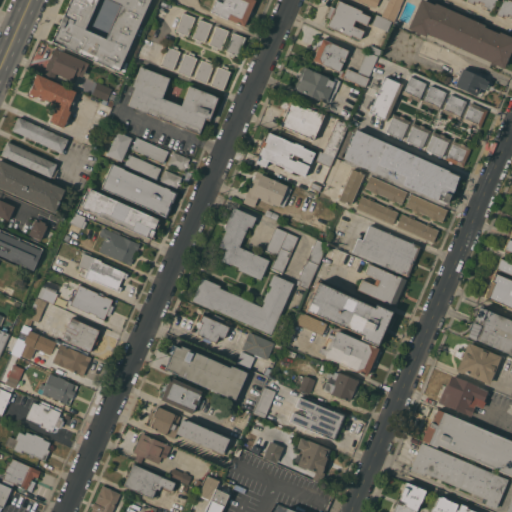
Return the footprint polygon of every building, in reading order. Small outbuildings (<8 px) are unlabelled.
[(52,41),(70,0),(149,0),(118,71),(52,41)] [(255,0),(244,26),(211,11),(216,0),(222,2),(223,0),(255,0)] [(339,0),(362,10),(361,12),(370,16),(367,24),(355,19),(352,25),(364,30),(360,38),(351,34),(350,36),(327,26),(331,18),(326,16),(331,6),(335,8),(339,0)] [(402,0),(400,6),(394,21),(381,15),(388,1),(389,1),(389,0),(402,0)] [(420,0),(425,0),(434,4),(435,2),(485,25),(484,26),(499,33),(499,31),(511,37),(511,48),(503,68),(490,62),(490,61),(427,33),(426,36),(408,28),(420,0)] [(496,0),(492,12),(485,9),(486,7),(482,5),(483,3),(478,1),(477,3),(473,1),(472,3),(466,1),(466,0),(496,0)] [(501,0),(511,0),(511,15),(508,14),(507,16),(503,14),(502,16),(496,14),(501,0)] [(195,17),(188,36),(184,34),(183,37),(178,35),(179,32),(175,31),(183,12),(195,17)] [(387,31),(372,24),(376,14),(392,21),(387,31)] [(212,23),(205,42),(201,41),(200,44),(194,42),(195,39),(192,38),(200,19),(212,23)] [(229,30),(221,49),(218,48),(217,50),(211,48),(212,46),(209,44),(216,25),(229,30)] [(245,37),(238,56),(234,54),(233,57),(228,55),(229,52),(225,51),(233,32),(245,37)] [(316,52),(314,50),(316,45),(319,46),(323,38),(348,50),(339,71),(313,60),(316,52)] [(173,70),(160,65),(168,46),(171,47),(172,44),(178,47),(177,49),(180,51),(173,70)] [(382,49),(379,55),(369,51),(371,45),(382,49)] [(88,62),(82,76),(78,75),(76,81),(57,72),(55,76),(49,75),(44,71),(54,48),(88,62)] [(189,77),(177,72),(185,53),(188,54),(189,51),(195,53),(194,56),(197,58),(189,77)] [(367,51),(378,56),(369,76),(358,71),(367,51)] [(206,83),(194,78),(201,59),(205,61),(206,58),(211,60),(210,63),(214,64),(206,83)] [(227,69),(230,71),(223,90),(210,85),(218,66),(221,67),(222,64),(228,67),(227,69)] [(162,97),(181,105),(189,85),(215,96),(215,95),(219,96),(209,120),(205,119),(199,135),(146,114),(146,112),(127,105),(135,87),(132,86),(140,66),(169,78),(162,97)] [(303,66),(329,77),(328,79),(333,81),(335,78),(340,80),(336,90),(335,90),(335,91),(334,90),(333,91),(334,92),(331,101),(327,99),(326,102),(304,92),(301,98),(291,94),(303,66)] [(369,77),(365,86),(357,83),(356,85),(354,84),(355,82),(340,76),(342,72),(344,73),(347,67),(369,77)] [(480,87),(476,96),(454,86),(462,68),(463,68),(464,67),(481,74),(480,76),(484,78),(483,79),(488,81),(484,89),(480,87)] [(56,106),(49,102),(49,101),(45,99),(44,100),(41,99),(41,98),(37,96),(37,97),(32,96),(32,98),(28,96),(29,94),(28,93),(33,82),(37,73),(76,91),(72,101),(75,102),(74,104),(71,103),(69,107),(69,108),(68,110),(71,111),(66,121),(67,121),(66,124),(65,123),(63,127),(49,121),(56,106)] [(400,90),(401,90),(399,94),(398,94),(396,98),(397,98),(394,106),(392,106),(391,110),(390,114),(389,114),(386,120),(383,119),(384,118),(369,112),(371,108),(369,108),(370,103),(372,104),(381,83),(380,82),(382,78),(383,79),(385,76),(399,83),(400,82),(403,83),(400,90)] [(426,83),(419,97),(421,98),(419,101),(413,98),(413,99),(408,97),(408,96),(402,93),(403,90),(404,90),(410,76),(426,83)] [(446,92),(440,106),(441,107),(439,110),(433,107),(433,108),(428,106),(428,105),(422,102),(423,99),(424,99),(431,85),(446,92)] [(466,101),(460,115),(461,116),(459,119),(453,116),(452,117),(448,115),(448,114),(442,111),(443,108),(444,109),(451,94),(466,101)] [(313,140),(280,125),(281,123),(280,122),(283,116),(284,117),(285,116),(282,115),(285,108),(280,106),(284,97),(324,115),(313,140)] [(488,110),(479,128),(473,125),(472,126),(468,124),(468,123),(462,120),(463,117),(464,117),(470,105),(469,105),(470,102),(488,110)] [(392,134),(391,136),(388,135),(389,132),(386,131),(393,116),(392,116),(393,113),(400,116),(400,115),(405,117),(404,118),(411,121),(409,124),(408,124),(401,138),(392,134)] [(68,139),(62,152),(12,129),(18,116),(68,139)] [(337,119),(342,122),(343,121),(349,123),(334,157),(322,152),(337,119)] [(413,126),(412,125),(413,122),(419,125),(420,124),(425,126),(424,127),(430,130),(429,133),(428,133),(421,147),(406,140),(413,126)] [(343,158),(345,152),(344,151),(347,145),(348,146),(351,141),(349,140),(352,134),(353,135),(356,129),(448,170),(448,171),(458,176),(455,186),(456,187),(453,196),(450,195),(446,203),(437,199),(436,200),(343,158)] [(117,131),(132,137),(128,146),(126,152),(125,152),(121,161),(107,155),(117,131)] [(439,134),(440,133),(444,135),(444,136),(450,139),(449,142),(448,142),(442,156),(432,152),(431,154),(428,152),(429,150),(426,149),(433,135),(431,134),(433,131),(439,134)] [(471,131),(478,134),(474,142),(468,139),(471,131)] [(294,143),(295,142),(303,146),(302,147),(314,152),(310,163),(302,159),(303,158),(293,154),(291,159),(295,161),(296,160),(309,165),(304,176),(292,171),(291,172),(283,169),(284,167),(268,160),(265,166),(255,162),(262,147),(260,146),(263,139),(265,140),(269,132),(294,143)] [(168,151),(165,159),(166,160),(165,162),(164,162),(163,162),(161,161),(161,162),(155,160),(156,159),(139,152),(134,150),(134,149),(132,148),(136,137),(168,151)] [(462,166),(452,162),(451,164),(448,162),(449,160),(445,159),(446,155),(447,156),(452,144),(453,140),(460,143),(460,142),(465,144),(464,145),(471,148),(462,166)] [(57,164),(54,169),(58,170),(54,178),(51,176),(51,177),(1,154),(7,141),(57,164)] [(190,158),(188,163),(190,164),(189,168),(186,167),(184,171),(167,163),(173,151),(190,158)] [(334,157),(330,166),(315,160),(319,151),(322,152),(334,157)] [(156,179),(124,165),(129,154),(161,168),(156,179)] [(0,159),(65,189),(55,212),(0,187),(0,159)] [(124,168),(124,169),(164,187),(164,186),(177,192),(173,202),(172,201),(170,206),(171,207),(166,217),(153,211),(154,210),(113,193),(101,188),(112,163),(124,168)] [(364,174),(361,181),(362,182),(360,187),(358,187),(357,191),(358,191),(355,197),(354,196),(351,204),(338,199),(352,168),(364,174)] [(182,177),(180,180),(183,182),(181,185),(178,184),(176,189),(159,181),(165,169),(182,177)] [(288,193),(289,193),(284,206),(278,204),(278,205),(274,203),(273,204),(258,197),(254,206),(243,201),(256,171),(261,173),(283,183),(282,184),(287,185),(286,186),(290,188),(288,193)] [(407,192),(402,204),(395,201),(394,202),(389,200),(389,198),(377,193),(376,194),(370,191),(371,190),(364,187),(370,175),(407,192)] [(322,186),(319,191),(310,187),(312,181),(322,186)] [(158,219),(156,223),(159,224),(155,231),(154,230),(151,239),(82,208),(85,201),(82,200),(88,187),(158,219)] [(442,222),(435,219),(435,220),(430,218),(430,217),(417,211),(417,212),(411,210),(412,208),(405,205),(410,193),(447,209),(442,222)] [(367,198),(368,196),(374,199),(374,201),(385,206),(386,205),(393,208),(392,209),(398,212),(392,224),(356,208),(361,195),(367,198)] [(0,199),(14,206),(8,220),(0,216),(0,199)] [(269,260),(260,279),(237,269),(238,267),(231,263),(231,264),(221,260),(226,249),(219,246),(226,230),(223,229),(233,207),(256,217),(251,227),(248,226),(239,246),(269,260)] [(279,214),(276,219),(265,214),(267,209),(279,214)] [(85,217),(84,220),(87,221),(83,228),(70,222),(75,212),(85,217)] [(402,213),(408,216),(408,215),(415,217),(414,219),(426,224),(426,223),(433,225),(432,227),(438,230),(433,242),(396,226),(402,213)] [(35,220),(39,222),(40,220),(45,222),(44,224),(47,226),(40,240),(28,234),(35,220)] [(420,246),(414,260),(413,260),(412,261),(413,262),(407,276),(351,252),(357,238),(362,240),(369,224),(420,246)] [(298,237),(282,273),(270,268),(276,255),(265,250),(276,226),(298,237)] [(140,244),(137,250),(135,249),(131,258),(133,259),(130,265),(99,251),(105,237),(99,234),(102,227),(140,244)] [(0,228),(43,248),(33,270),(0,255),(0,228)] [(327,244),(307,288),(298,284),(300,281),(298,280),(316,239),(327,244)] [(511,241),(506,239),(502,249),(511,252),(511,241)] [(101,260),(100,262),(127,274),(126,278),(123,276),(118,286),(121,287),(119,292),(92,279),(92,281),(78,274),(81,267),(78,265),(84,252),(101,260)] [(511,275),(496,268),(500,258),(504,259),(504,258),(507,259),(506,260),(511,262),(511,275)] [(393,306),(384,302),(384,301),(357,289),(362,279),(375,285),(378,280),(364,273),(369,263),(397,276),(397,275),(406,279),(401,289),(401,292),(401,293),(400,295),(399,294),(393,306)] [(511,308),(484,297),(491,281),(490,281),(491,279),(490,279),(492,274),(493,274),(494,272),(511,279),(511,308)] [(202,277),(220,285),(219,287),(262,306),(264,301),(263,301),(267,291),(268,292),(271,285),(268,284),(273,274),(293,283),(271,334),(213,308),(213,309),(192,300),(202,277)] [(392,312),(385,326),(388,327),(385,332),(383,331),(376,345),(361,338),(362,335),(305,310),(310,298),(308,297),(311,292),(313,293),(318,282),(374,308),(376,304),(392,312)] [(60,288),(53,303),(42,298),(46,288),(49,289),(51,284),(60,288)] [(98,293),(97,294),(104,297),(104,296),(112,299),(110,304),(113,306),(109,316),(106,314),(103,319),(95,316),(96,315),(89,312),(89,313),(70,305),(78,284),(98,293)] [(23,324),(29,309),(31,310),(37,297),(47,301),(38,322),(32,319),(29,326),(24,324),(23,324)] [(511,354),(474,339),(475,339),(467,335),(472,322),(477,324),(479,319),(474,317),(479,307),(511,320),(511,354)] [(322,335),(295,323),(300,311),(327,323),(322,335)] [(212,319),(214,314),(225,318),(223,324),(229,326),(224,337),(219,335),(215,342),(210,340),(209,343),(202,339),(203,337),(196,334),(199,327),(196,326),(202,314),(212,319)] [(99,330),(96,337),(99,339),(96,345),(93,343),(90,351),(61,339),(71,317),(99,330)] [(0,354),(0,329),(10,334),(0,354)] [(33,348),(49,355),(54,341),(27,330),(16,354),(29,359),(33,348)] [(367,343),(379,348),(366,375),(355,370),(326,356),(326,355),(318,351),(321,346),(325,348),(330,338),(327,337),(329,333),(334,335),(336,331),(338,330),(367,343)] [(242,348),(249,331),(274,342),(267,359),(242,348)] [(501,356),(489,384),(456,370),(460,358),(459,358),(462,350),(463,351),(467,342),(501,356)] [(91,357),(83,375),(52,362),(60,343),(91,357)] [(180,347),(181,345),(230,367),(231,365),(247,372),(234,400),(164,368),(171,353),(168,352),(172,344),(180,347)] [(236,362),(241,350),(254,356),(249,368),(236,362)] [(14,364),(24,369),(15,388),(5,383),(14,364)] [(338,373),(338,372),(358,380),(355,386),(359,388),(356,397),(352,395),(349,401),(329,393),(330,392),(323,389),(322,386),(323,382),(326,381),(327,382),(329,378),(326,377),(328,372),(333,374),(334,371),(338,373)] [(58,376),(65,379),(78,385),(69,405),(48,395),(47,396),(42,393),(41,394),(37,392),(39,388),(41,383),(44,384),(50,373),(58,376)] [(310,393),(303,390),(302,393),(296,390),(297,386),(294,385),(298,374),(304,376),(305,375),(316,379),(310,393)] [(477,385),(477,386),(487,390),(483,401),(485,401),(482,408),(475,405),(470,416),(438,402),(446,383),(447,384),(451,375),(454,376),(454,375),(477,385)] [(202,391),(198,399),(200,400),(198,406),(195,405),(192,413),(161,399),(170,377),(202,391)] [(276,391),(265,417),(254,412),(265,386),(276,391)] [(0,414),(0,388),(10,393),(1,415),(0,414)] [(333,411),(333,410),(344,414),(333,440),(322,436),(323,435),(289,421),(293,411),(305,416),(307,411),(295,406),(299,397),(333,411)] [(61,412),(58,417),(63,419),(59,428),(54,426),(52,431),(40,426),(41,424),(26,417),(33,402),(40,405),(41,403),(61,412)] [(180,416),(176,424),(178,425),(181,419),(186,421),(187,420),(229,438),(222,453),(215,450),(214,451),(211,450),(212,449),(176,433),(174,438),(151,428),(151,427),(150,426),(151,425),(149,424),(151,419),(148,417),(148,415),(147,415),(149,412),(150,412),(151,410),(154,412),(157,406),(158,407),(158,406),(180,416)] [(511,440),(511,475),(437,444),(436,446),(421,440),(427,425),(429,426),(437,409),(511,440)] [(33,434),(34,433),(44,438),(43,439),(50,442),(47,449),(49,450),(45,460),(22,450),(21,452),(14,449),(18,440),(15,439),(19,431),(25,434),(26,431),(33,434)] [(141,432),(169,445),(163,457),(161,456),(158,463),(143,456),(140,462),(134,459),(137,453),(133,452),(141,432)] [(300,437),(307,440),(308,439),(316,443),(316,442),(329,448),(326,454),(332,457),(321,482),(313,479),(316,472),(306,468),(306,469),(299,466),(299,465),(297,464),(298,462),(294,461),(297,454),(301,455),(302,452),(300,451),(301,449),(296,447),(300,437)] [(284,447),(277,462),(263,456),(270,440),(284,447)] [(508,479),(495,509),(484,504),(486,499),(425,473),(424,475),(409,469),(421,442),(508,479)] [(261,448),(258,453),(251,450),(253,444),(261,448)] [(11,488),(1,484),(3,478),(0,477),(0,474),(2,470),(4,471),(8,461),(10,462),(12,458),(40,470),(37,477),(34,476),(33,478),(32,478),(31,480),(35,482),(31,490),(27,488),(27,489),(14,483),(11,488)] [(175,482),(171,492),(162,489),(163,486),(161,485),(160,487),(159,489),(156,488),(152,498),(123,485),(133,463),(175,482)] [(188,484),(169,476),(173,467),(191,475),(188,484)] [(204,511),(210,500),(198,494),(207,475),(219,480),(215,488),(229,494),(221,511),(204,511)] [(425,490),(416,511),(414,510),(413,511),(392,511),(396,503),(397,499),(399,500),(401,494),(400,493),(405,482),(425,490)] [(16,490),(14,494),(9,492),(2,508),(0,507),(0,483),(1,484),(11,488),(16,490)] [(90,511),(92,507),(91,507),(93,502),(94,503),(102,485),(120,493),(111,511),(90,511)] [(457,504),(455,509),(457,510),(460,503),(467,506),(466,508),(477,511),(431,511),(429,511),(431,507),(432,508),(433,506),(434,506),(438,496),(440,497),(441,496),(445,498),(457,504)]
